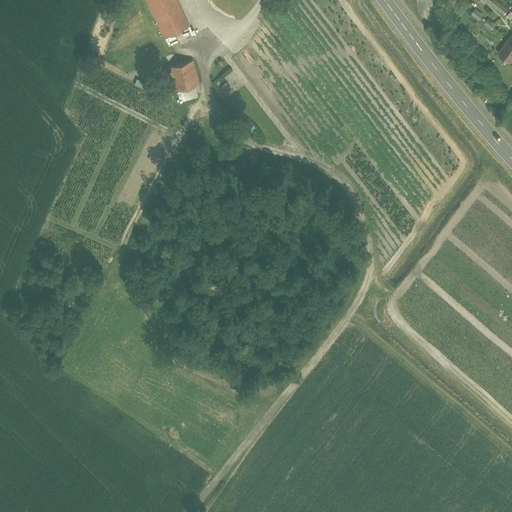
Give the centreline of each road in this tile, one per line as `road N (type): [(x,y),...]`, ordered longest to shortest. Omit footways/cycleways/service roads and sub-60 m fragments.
road 1 (track): [(205,89),(225,118),(271,147),(328,167),(352,188),(372,256),(346,312),(185,511)]
road 2 (track): [(205,89),(120,238),(117,260),(167,359),(194,377),(275,397)]
road 3 (secondary): [(391,0),(511,149)]
